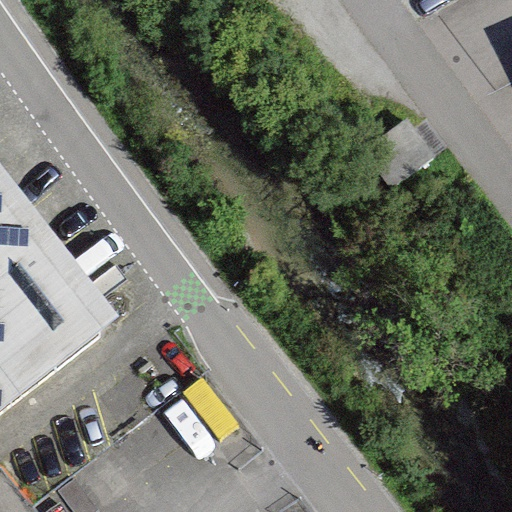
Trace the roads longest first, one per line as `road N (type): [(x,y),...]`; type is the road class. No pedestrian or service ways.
road 1 (residential): [(0,33),(362,511)]
road 2 (residential): [(511,195),(368,0)]
